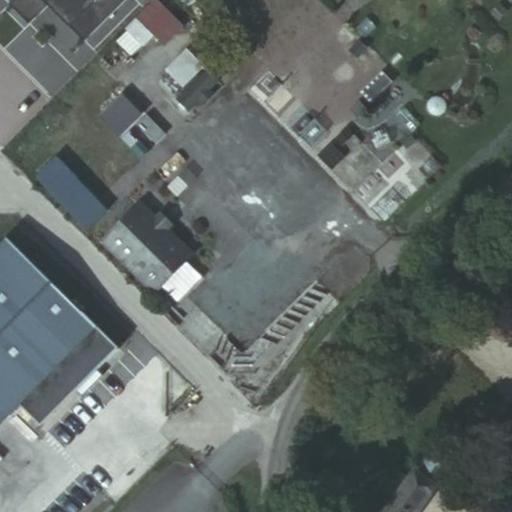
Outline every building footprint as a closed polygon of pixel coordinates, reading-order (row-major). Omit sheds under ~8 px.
[(123,0),(8,0),(8,1),(28,21),(48,2),(52,7),(55,3),(67,15),(64,19),(83,39),(123,0)] [(221,0),(233,9),(241,0),(221,0)] [(153,38),(163,48),(184,29),(158,1),(114,41),(131,59),(153,38)] [(192,114),(220,84),(186,52),(158,82),(192,114)] [(123,94),(97,120),(142,164),(167,138),(123,94)] [(108,210),(55,157),(38,174),(90,228),(108,210)] [(160,220),(144,204),(106,242),(159,296),(197,257),(173,233),(160,220)] [(180,226),(167,212),(160,220),(173,233),(180,226)] [(119,347),(6,236),(0,241),(0,424),(20,404),(41,425),(119,347)] [(198,307),(178,328),(201,350),(221,329),(198,307)] [(409,511),(426,487),(404,474),(381,511),(409,511)]
